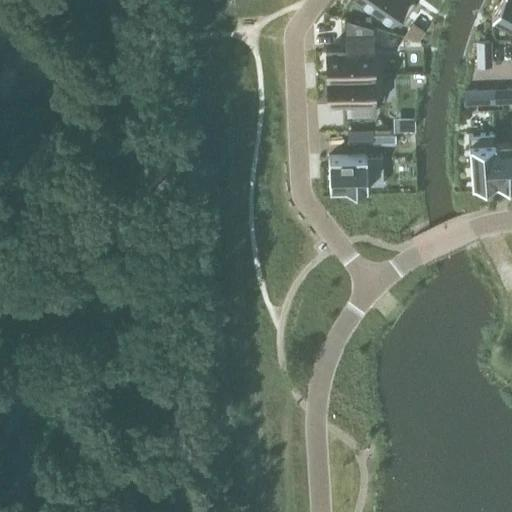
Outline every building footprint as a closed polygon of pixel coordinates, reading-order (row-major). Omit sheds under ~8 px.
[(364,0),(392,19),(400,24),(416,2),(413,0),(364,0)] [(511,0),(498,0),(491,15),(511,25),(511,0)] [(373,27),(345,19),(345,36),(373,35),(373,27)] [(346,49),(325,50),(326,75),(383,74),(383,49),(373,49),(373,35),(345,36),(346,49)] [(490,40),(478,41),(478,65),(490,65),(490,40)] [(383,74),(326,75),(327,100),(347,100),(347,113),(375,113),(374,99),(384,99),(383,74)] [(476,90),(464,90),(464,102),(477,102),(476,90)] [(372,131),(348,131),(348,143),(372,143),(372,134),(372,131)] [(494,132),(468,134),(471,183),(497,181),(494,141),(494,132)] [(395,134),(372,134),(372,143),(395,143),(395,134)] [(511,141),(494,141),(497,181),(511,181),(511,141)] [(366,154),(328,155),(329,186),(367,185),(366,154)]
